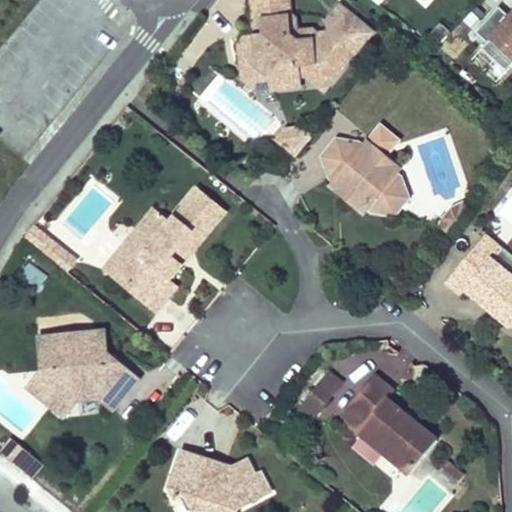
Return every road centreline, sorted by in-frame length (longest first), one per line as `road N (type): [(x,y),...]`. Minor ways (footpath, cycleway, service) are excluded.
road 1 (residential): [(0,232),(178,0)]
road 2 (residential): [(511,433),(496,400),(413,333),(373,323),(317,330)]
road 3 (unclassified): [(239,191),(300,244),(317,330)]
